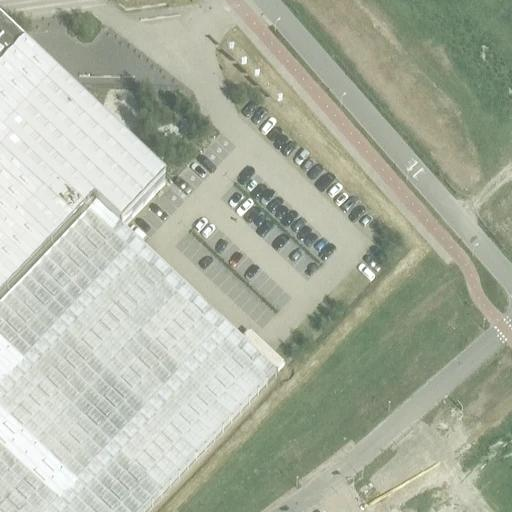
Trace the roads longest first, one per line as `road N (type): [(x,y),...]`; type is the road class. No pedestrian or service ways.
road 1 (unclassified): [(264,0),(511,282)]
road 2 (unclassified): [(311,492),(511,324)]
